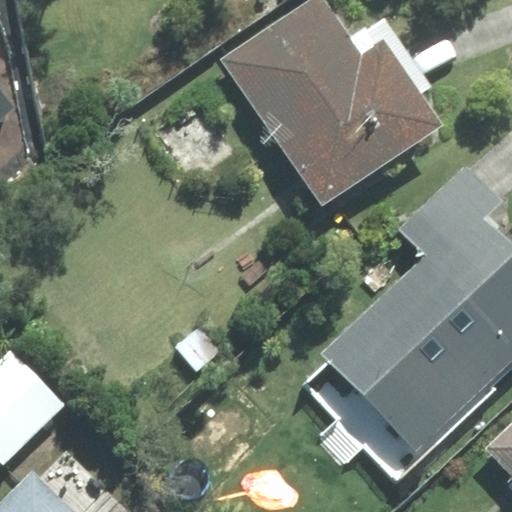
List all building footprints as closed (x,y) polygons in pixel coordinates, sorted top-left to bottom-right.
[(336,55),(306,7),(209,69),(308,226),(429,149),(406,113),(428,98),(382,26),(336,55)] [(357,452),(391,488),(464,420),(455,411),(511,357),(511,272),(471,229),(493,209),(461,176),(388,244),(412,270),(308,366),(318,376),(301,392),(330,423),(313,439),(340,468),(357,452)] [(0,471),(53,421),(0,366),(0,471)] [(511,413),(471,452),(511,495),(511,413)] [(28,488),(19,480),(0,499),(0,511),(113,511),(57,458),(28,488)]
